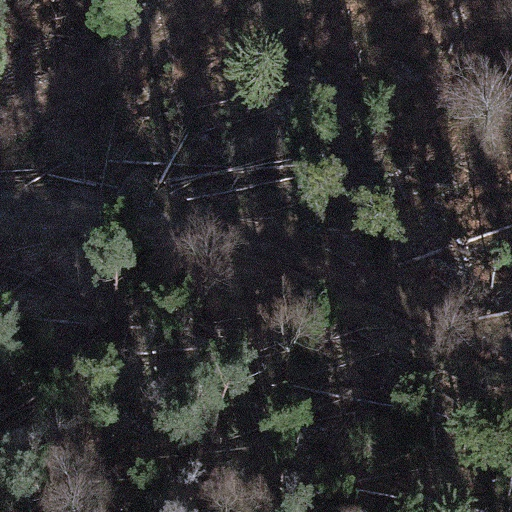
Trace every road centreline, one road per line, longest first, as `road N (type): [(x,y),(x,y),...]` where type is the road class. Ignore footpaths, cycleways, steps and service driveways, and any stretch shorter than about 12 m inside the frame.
road 1 (track): [(511,315),(191,219),(110,204),(0,198)]
road 2 (track): [(0,126),(205,0)]
